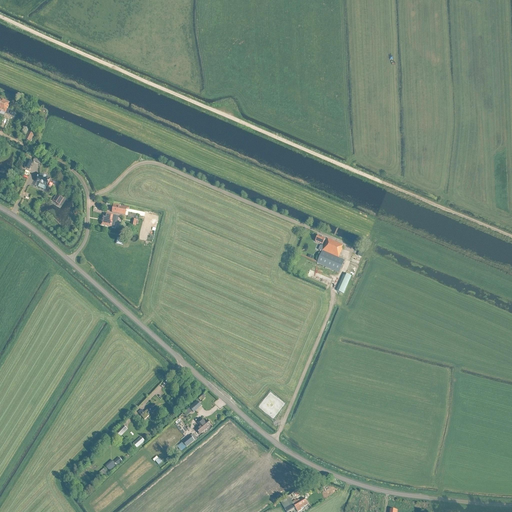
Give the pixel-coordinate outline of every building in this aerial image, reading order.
[(9,103),(1,99),(0,101),(0,111),(1,112),(0,113),(0,114),(4,116),(5,113),(5,114),(9,106),(8,105),(9,103)] [(31,143),(34,135),(28,132),(24,140),(31,143)] [(29,170),(33,163),(27,160),(24,168),(29,170)] [(47,187),(50,179),(39,174),(36,182),(47,187)] [(54,201),(60,205),(63,199),(58,195),(54,201)] [(129,207),(120,206),(120,207),(113,206),(112,213),(125,215),(126,210),(129,210),(129,207)] [(114,228),(116,216),(107,214),(106,217),(103,217),(101,225),(111,227),(114,228)] [(327,240),(325,239),(317,236),(315,242),(322,245),(322,247),(324,248),(317,263),(339,273),(344,261),(338,258),(342,249),(341,249),(343,246),(327,239),(327,240)] [(359,264),(365,251),(360,249),(357,256),(352,254),(350,260),(359,264)] [(344,294),(351,276),(344,273),(336,291),(344,294)] [(194,413),(202,406),(197,401),(189,408),(194,413)] [(152,414),(158,409),(154,404),(148,409),(144,413),(142,410),(138,413),(144,420),(149,416),(149,415),(151,413),(152,414)] [(205,422),(202,418),(197,423),(200,427),(197,430),(201,435),(211,426),(207,421),(205,422)] [(121,437),(128,430),(123,425),(116,432),(121,437)] [(197,440),(193,434),(190,436),(182,442),(182,443),(177,447),(181,452),(194,441),(195,441),(197,440)] [(137,449),(140,446),(141,445),(145,442),(143,440),(141,438),(136,442),(133,444),(137,449)] [(110,472),(122,461),(119,458),(114,462),(112,461),(106,466),(110,472)] [(298,489),(292,493),(295,497),(301,494),(298,489)] [(293,504),(289,498),(281,504),(286,511),(287,511),(295,508),(297,511),(298,511),(302,510),(301,509),(308,505),(304,499),(299,501),(299,500),(293,504)]
